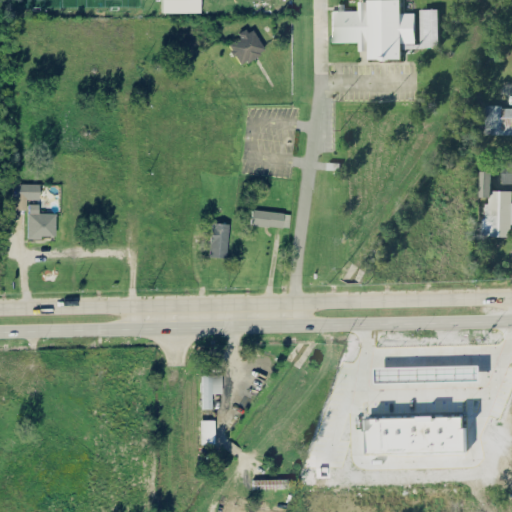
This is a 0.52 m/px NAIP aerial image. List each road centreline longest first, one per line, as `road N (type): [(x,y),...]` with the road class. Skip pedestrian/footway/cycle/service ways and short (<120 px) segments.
road 1 (secondary): [(0,332),(511,319)]
road 2 (secondary): [(511,297),(0,307)]
